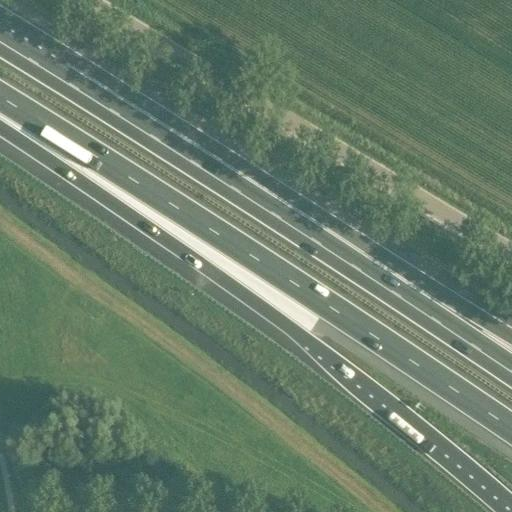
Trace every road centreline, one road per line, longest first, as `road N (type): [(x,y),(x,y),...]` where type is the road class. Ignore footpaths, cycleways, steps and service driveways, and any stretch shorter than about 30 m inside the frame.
road 1 (motorway): [(0,128),(335,361),(507,511)]
road 2 (motorway): [(0,97),(511,430)]
road 3 (motorway): [(435,322),(0,43)]
road 4 (unclassified): [(511,251),(88,0)]
